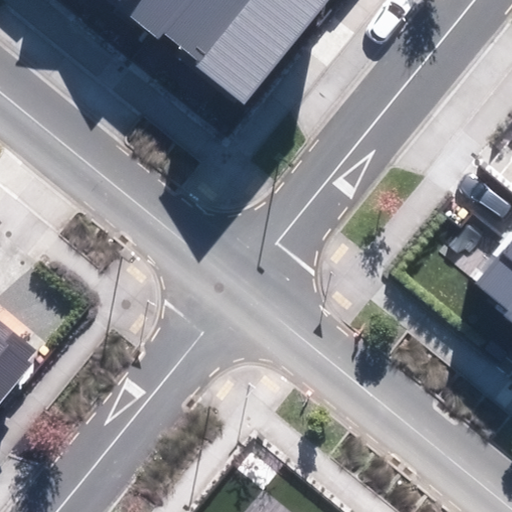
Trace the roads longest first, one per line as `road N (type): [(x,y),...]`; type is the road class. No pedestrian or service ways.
road 1 (residential): [(240,272),(511,503)]
road 2 (residential): [(240,272),(460,0)]
road 3 (residential): [(50,511),(240,272)]
road 4 (residential): [(0,85),(240,272)]
